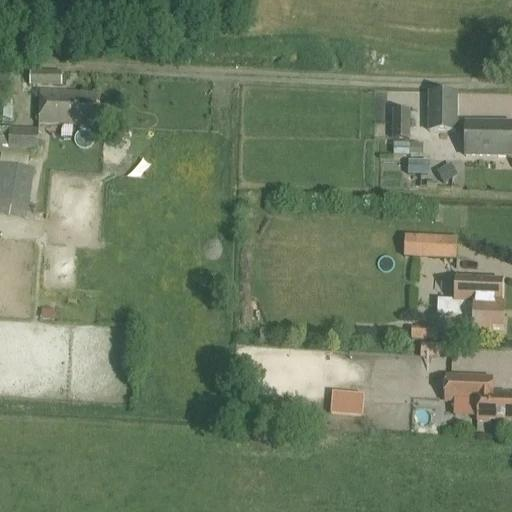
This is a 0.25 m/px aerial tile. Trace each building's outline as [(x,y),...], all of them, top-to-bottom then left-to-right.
[(62,72),(28,71),(27,71),(26,86),(62,86),(62,72)] [(96,127),(97,94),(40,92),(39,124),(96,127)] [(456,133),(456,94),(430,94),(429,132),(456,133)] [(0,120),(10,121),(12,97),(0,96),(0,120)] [(409,140),(410,112),(393,112),(393,140),(409,140)] [(511,157),(511,123),(466,123),(465,157),(511,157)] [(20,150),(38,150),(39,130),(0,128),(0,156),(20,157),(20,150)] [(397,161),(409,160),(408,146),(396,147),(397,161)] [(428,163),(411,164),(412,177),(428,177),(428,163)] [(1,164),(0,170),(0,201),(28,206),(34,170),(1,164)] [(450,165),(437,173),(445,186),(458,178),(450,165)] [(429,259),(457,260),(458,240),(429,239),(429,259)] [(491,331),(504,331),(505,306),(501,306),(502,281),(456,279),(455,303),(439,302),(438,316),(474,318),(473,335),(491,336),(491,331)] [(411,328),(411,338),(438,338),(438,328),(411,328)] [(422,343),(423,357),(451,355),(451,342),(422,343)] [(478,404),(477,423),(490,424),(490,421),(511,421),(511,397),(508,397),(508,395),(492,394),(493,380),(445,378),(445,403),(478,404)] [(331,416),(365,416),(365,394),(332,393),(331,416)]
